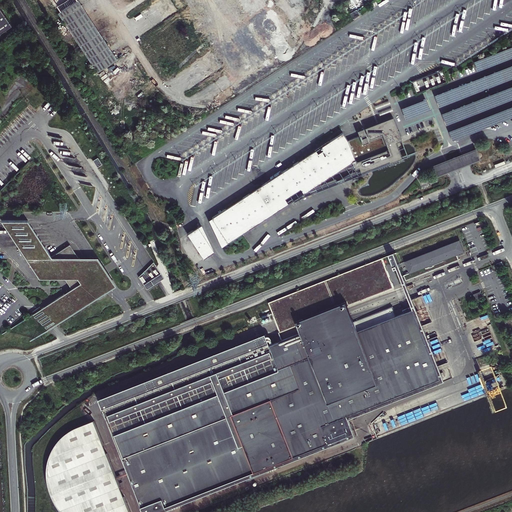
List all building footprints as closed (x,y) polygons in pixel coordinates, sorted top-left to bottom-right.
[(78,0),(59,13),(98,73),(117,60),(78,0)] [(0,33),(12,25),(0,7),(0,33)] [(349,14),(353,19),(360,15),(356,9),(349,14)] [(109,83),(112,87),(115,91),(131,81),(125,72),(109,83)] [(345,135),(210,222),(223,248),(290,205),(286,199),(302,189),(305,195),(352,164),(357,171),(361,169),(363,174),(392,163),(392,164),(404,160),(398,143),(404,141),(395,119),(359,132),(361,137),(349,142),(345,135)] [(447,161),(433,167),(437,178),(451,173),(465,167),(482,161),(478,149),(463,155),(447,161)] [(99,167),(104,164),(100,157),(95,160),(99,167)] [(40,310),(0,334),(0,339),(29,341),(111,289),(116,286),(98,258),(93,258),(54,259),(29,220),(1,219),(39,278),(79,279),(81,284),(40,310)] [(203,226),(189,236),(205,260),(215,253),(203,226)] [(407,261),(411,272),(466,251),(462,240),(407,261)] [(444,378),(350,415),(351,418),(358,415),(448,380),(413,288),(398,251),(392,254),(398,269),(400,268),(409,289),(417,309),(444,378)] [(199,360),(101,399),(144,511),(164,511),(170,510),(168,507),(243,477),(244,476),(357,432),(351,418),(350,415),(444,378),(417,309),(398,316),(362,331),(357,320),(351,304),(396,287),(384,258),(269,303),(281,332),(301,324),(305,332),(272,345),(268,333),(199,360)] [(148,289),(165,278),(156,263),(139,274),(148,289)] [(394,306),(357,320),(362,331),(398,316),(394,306)] [(130,511),(95,421),(77,427),(68,433),(60,441),(54,450),(50,459),(48,470),(49,481),(51,491),(56,501),(63,511),(130,511)] [(357,432),(244,476),(246,480),(359,436),(357,432)] [(243,477),(168,507),(170,510),(244,481),(243,477)]
